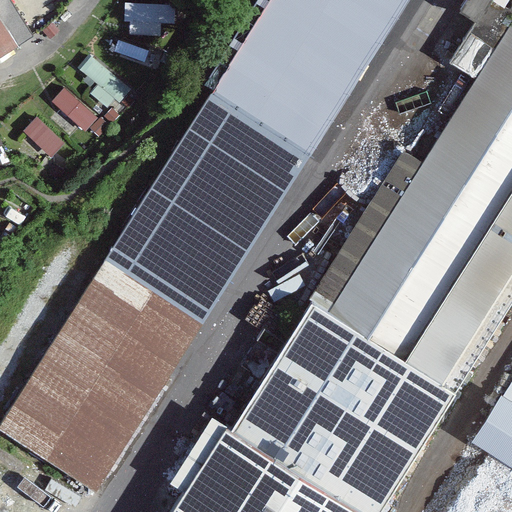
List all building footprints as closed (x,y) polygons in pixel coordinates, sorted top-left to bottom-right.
[(404,0),(266,0),(1,417),(103,475),(404,0)] [(369,511),(511,285),(511,0),(484,0),(450,56),(473,70),(336,289),(318,277),(170,511),(369,511)] [(132,28),(171,29),(171,2),(133,1),(132,28)] [(0,5),(0,45),(3,52),(19,39),(0,5)] [(94,86),(112,104),(131,85),(95,50),(81,64),(99,81),(94,86)] [(64,83),(51,99),(90,128),(103,111),(64,83)] [(24,128),(53,154),(68,138),(39,112),(24,128)] [(511,367),(474,428),(511,451),(511,367)]
